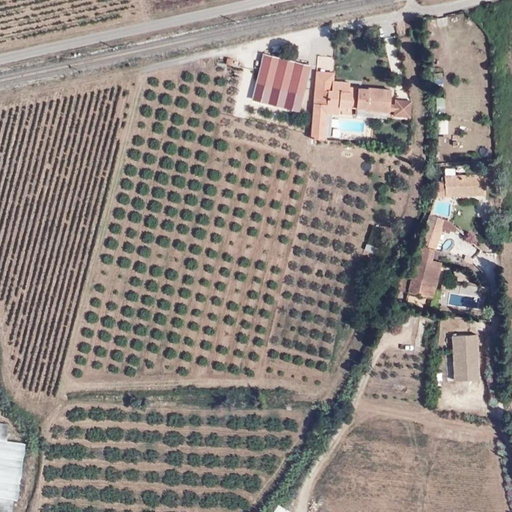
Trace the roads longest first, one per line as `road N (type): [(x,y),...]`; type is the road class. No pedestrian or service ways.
road 1 (residential): [(141,70),(413,13)]
road 2 (unclassified): [(261,0),(0,56)]
